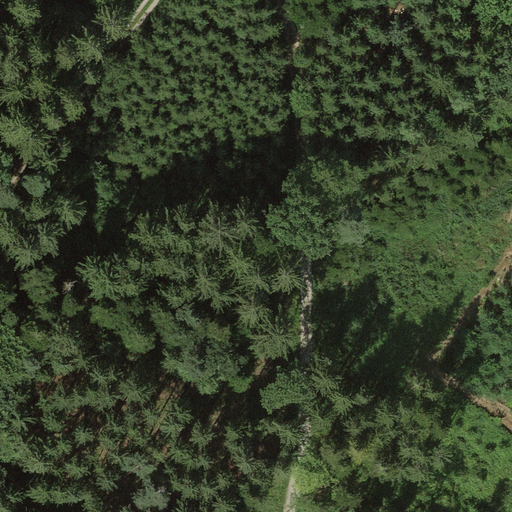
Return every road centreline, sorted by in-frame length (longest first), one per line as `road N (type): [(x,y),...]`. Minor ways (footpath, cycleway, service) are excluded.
road 1 (track): [(257,0),(302,172),(290,511)]
road 2 (track): [(0,193),(157,0)]
